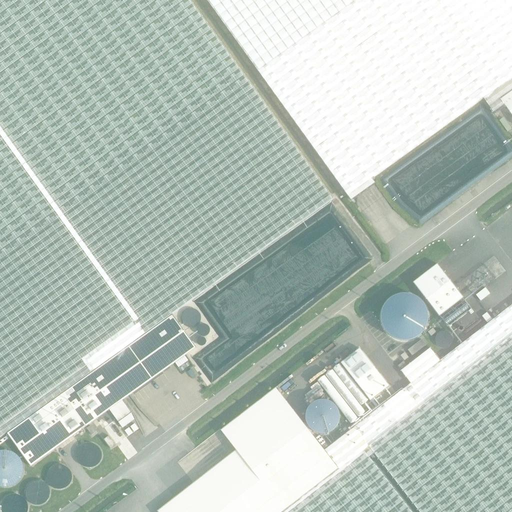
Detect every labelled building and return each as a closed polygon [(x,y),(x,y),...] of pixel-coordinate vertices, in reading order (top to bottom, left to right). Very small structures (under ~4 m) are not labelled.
[(0,511),(0,439),(7,434),(173,315),(304,221),(333,200),(189,0),(0,0),(0,511)] [(511,0),(206,0),(264,80),(304,135),(348,197),(351,200),(375,183),(372,180),(484,99),(495,115),(505,107),(500,100),(511,91),(511,0)] [(511,91),(500,100),(505,107),(511,116),(511,91)] [(437,264),(413,282),(439,317),(464,298),(437,264)] [(486,288),(476,296),(480,301),(490,294),(486,288)] [(354,428),(373,454),(418,511),(511,511),(511,305),(440,361),(411,384),(383,405),(354,428)] [(487,313),(482,317),(487,323),(492,319),(487,313)] [(196,348),(173,315),(7,434),(31,468),(109,411),(118,423),(131,413),(122,402),(196,348)] [(421,340),(407,351),(412,356),(425,346),(421,340)] [(401,371),(411,384),(440,361),(430,349),(401,371)] [(388,387),(359,350),(341,364),(369,401),(388,387)] [(281,511),(338,468),(324,451),(276,388),(221,431),(236,451),(157,511),(281,511)] [(96,433),(91,426),(87,429),(92,436),(96,433)] [(411,511),(369,457),(373,454),(354,428),(324,451),(338,468),(281,511),(411,511)] [(111,449),(116,446),(109,436),(104,440),(111,449)]
